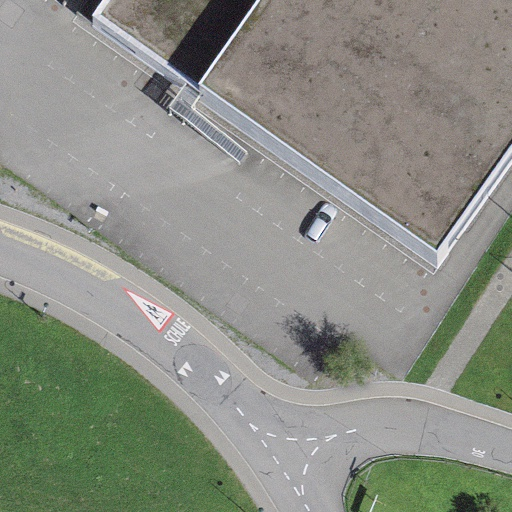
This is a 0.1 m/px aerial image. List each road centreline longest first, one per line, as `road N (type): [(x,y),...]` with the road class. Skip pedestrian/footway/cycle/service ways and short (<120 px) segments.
road 1 (tertiary): [(0,249),(129,313),(205,371),(280,461)]
road 2 (residential): [(280,461),(353,435),(423,425),(511,447)]
